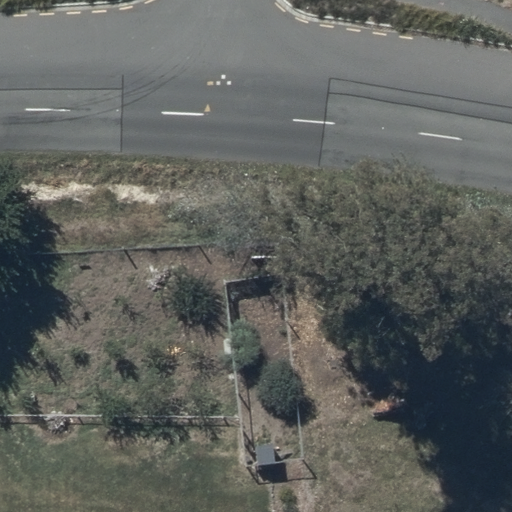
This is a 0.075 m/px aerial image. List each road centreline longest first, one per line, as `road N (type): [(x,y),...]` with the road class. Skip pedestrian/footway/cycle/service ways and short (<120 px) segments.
road 1 (tertiary): [(226,115),(406,125),(511,141)]
road 2 (tertiary): [(0,115),(226,115)]
